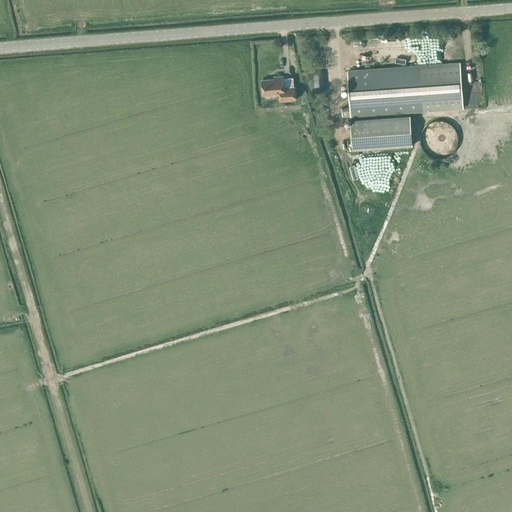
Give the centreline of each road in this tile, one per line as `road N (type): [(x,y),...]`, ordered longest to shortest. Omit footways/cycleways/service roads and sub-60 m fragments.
road 1 (unclassified): [(511,9),(0,48)]
road 2 (track): [(89,511),(0,202)]
